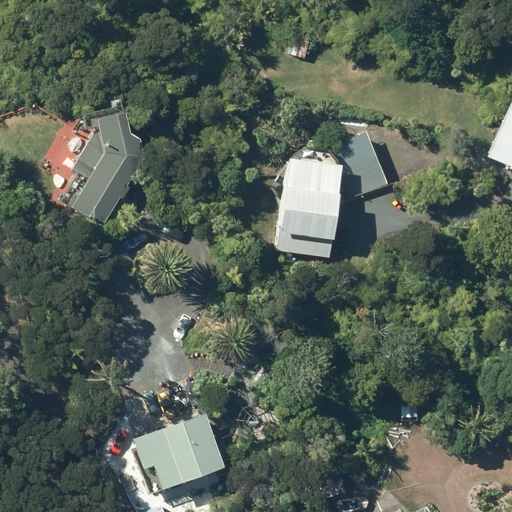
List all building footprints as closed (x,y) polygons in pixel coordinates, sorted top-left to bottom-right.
[(305,62),(309,41),(292,37),(287,58),(305,62)] [(122,207),(130,194),(127,193),(144,167),(140,147),(128,140),(124,119),(98,123),(99,128),(71,172),(90,184),(71,214),(101,232),(118,205),(122,207)] [(386,187),(366,136),(323,150),(307,149),(294,159),(289,163),(276,254),(329,261),(331,247),(335,247),(342,202),(386,187)] [(0,243),(0,284),(18,274),(0,243)] [(213,467),(194,412),(120,438),(131,470),(137,467),(145,493),(159,488),(159,486),(213,467)] [(342,492),(333,468),(312,476),(321,500),(342,492)]
